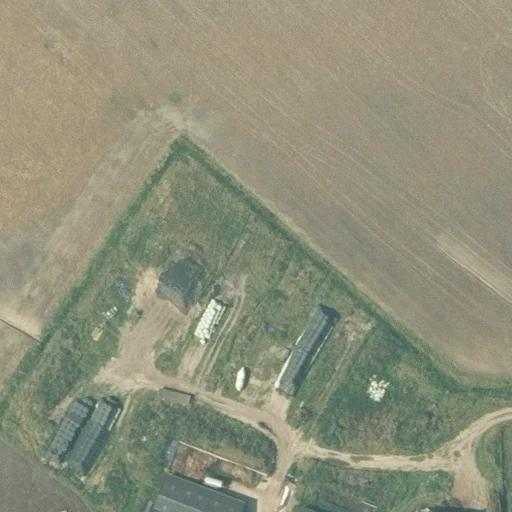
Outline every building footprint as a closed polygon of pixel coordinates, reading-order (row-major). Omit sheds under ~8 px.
[(132,257),(152,269),(186,216),(167,203),(132,257)] [(287,286),(277,306),(306,320),(315,300),(287,286)] [(285,412),(309,424),(357,333),(333,320),(285,412)] [(412,370),(404,378),(425,398),(433,389),(412,370)] [(81,467),(96,478),(139,419),(124,408),(81,467)] [(242,511),(245,506),(166,475),(151,511),(242,511)]
